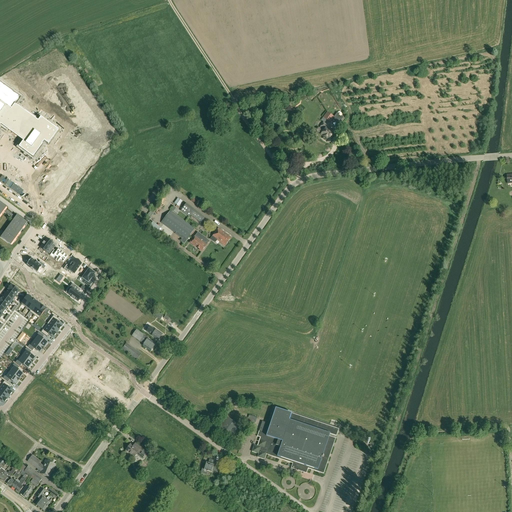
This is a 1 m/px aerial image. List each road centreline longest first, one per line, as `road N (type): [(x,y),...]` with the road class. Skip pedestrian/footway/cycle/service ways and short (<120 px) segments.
road 1 (tertiary): [(143,391),(301,179),(511,155)]
road 2 (track): [(169,0),(292,185)]
road 3 (tertiary): [(54,511),(143,391)]
road 4 (residential): [(240,462),(143,391)]
